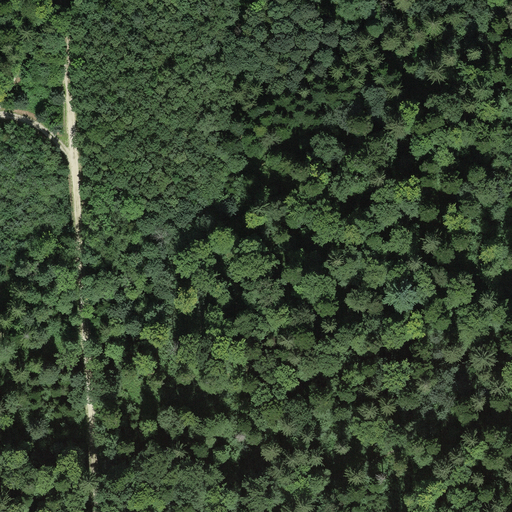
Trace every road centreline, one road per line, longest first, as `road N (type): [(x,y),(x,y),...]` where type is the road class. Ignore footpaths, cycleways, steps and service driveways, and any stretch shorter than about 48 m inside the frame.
road 1 (track): [(59,0),(97,511)]
road 2 (track): [(333,0),(397,71),(419,177),(417,311),(387,425),(357,463)]
road 3 (track): [(273,511),(357,463),(420,439),(448,430),(511,432)]
road 4 (track): [(249,332),(125,202),(71,160)]
